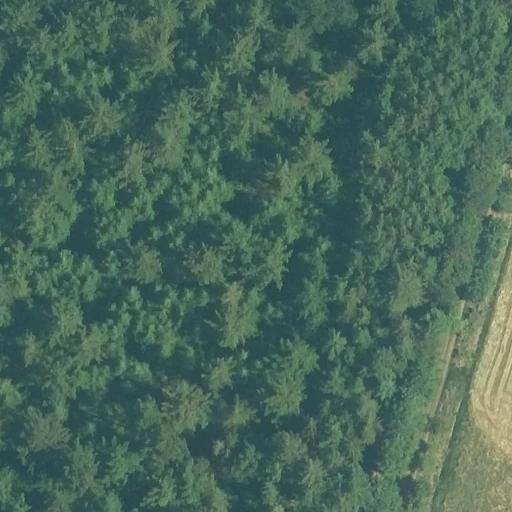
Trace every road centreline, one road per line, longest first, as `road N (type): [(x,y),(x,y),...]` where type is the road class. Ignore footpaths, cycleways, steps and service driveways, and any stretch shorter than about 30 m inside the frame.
road 1 (track): [(511,124),(398,511)]
road 2 (track): [(222,440),(406,482)]
